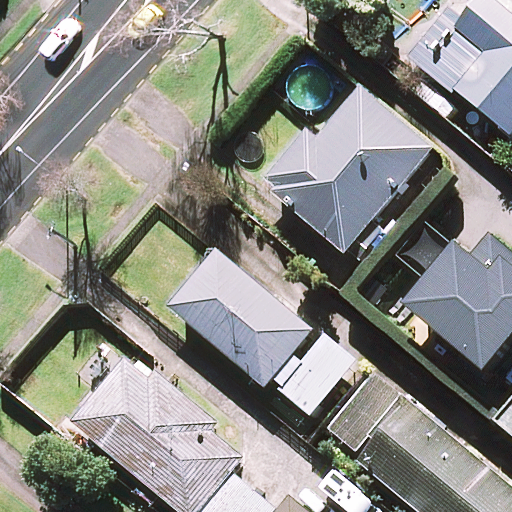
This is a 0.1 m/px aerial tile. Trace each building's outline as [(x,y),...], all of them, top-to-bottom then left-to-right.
[(456,25),(422,64),(511,141),(511,18),(494,3),(466,34),(456,25)] [(443,156),(370,94),(331,141),(321,132),(272,190),(354,260),(443,156)] [(511,263),(485,241),(422,319),(508,390),(511,385),(511,263)] [(362,368),(226,260),(181,317),(316,425),(362,368)] [(82,427),(182,511),(314,511),(299,499),(287,511),(279,511),(237,476),(250,461),(214,430),(219,424),(140,358),(82,427)] [(511,511),(511,488),(380,377),(330,435),(420,511),(511,511)]
